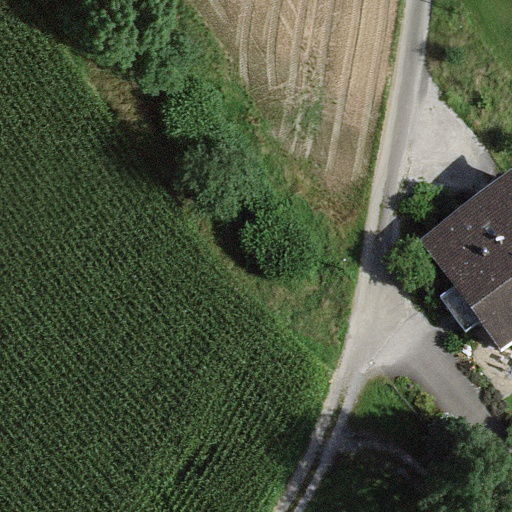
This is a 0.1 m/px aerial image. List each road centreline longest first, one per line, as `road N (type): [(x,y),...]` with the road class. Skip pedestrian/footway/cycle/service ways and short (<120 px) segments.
road 1 (track): [(352,414),(383,286),(424,0)]
road 2 (track): [(352,414),(431,456),(466,511)]
